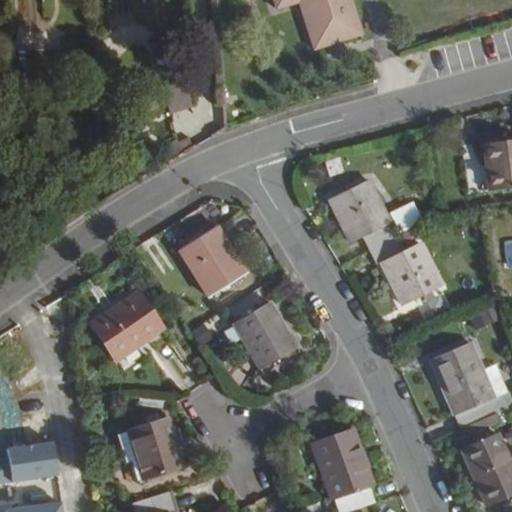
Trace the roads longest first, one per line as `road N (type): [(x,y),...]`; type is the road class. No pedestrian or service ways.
road 1 (residential): [(0,298),(130,209),(244,151)]
road 2 (residential): [(244,151),(511,74)]
road 3 (residential): [(244,151),(374,373)]
road 4 (residential): [(238,446),(374,373)]
road 5 (residential): [(374,373),(438,511)]
